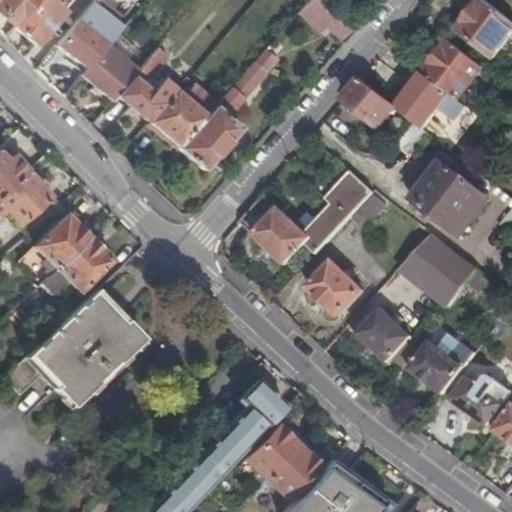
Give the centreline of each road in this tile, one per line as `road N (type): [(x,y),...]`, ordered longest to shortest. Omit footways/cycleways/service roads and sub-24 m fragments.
road 1 (secondary): [(483,511),(359,420),(183,253)]
road 2 (residential): [(402,0),(183,253)]
road 3 (secondary): [(183,253),(0,72)]
